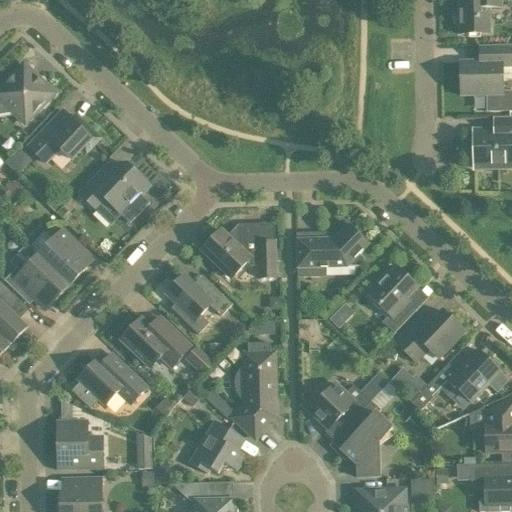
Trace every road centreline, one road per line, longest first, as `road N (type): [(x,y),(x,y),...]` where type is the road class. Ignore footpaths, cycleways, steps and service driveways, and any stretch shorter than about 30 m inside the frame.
road 1 (residential): [(29,511),(28,387),(215,184)]
road 2 (residential): [(215,184),(40,16),(26,11),(0,24)]
road 3 (residential): [(294,466),(288,182)]
road 4 (residential): [(511,316),(374,186),(288,182)]
road 5 (residential): [(422,166),(420,0)]
